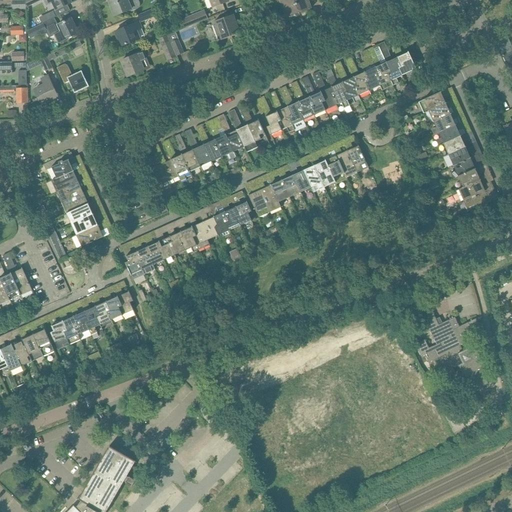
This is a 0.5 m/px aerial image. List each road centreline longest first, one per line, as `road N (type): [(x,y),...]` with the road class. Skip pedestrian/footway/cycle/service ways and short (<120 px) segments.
road 1 (unclassified): [(0,436),(511,239)]
road 2 (residential): [(454,78),(103,248),(92,290),(0,333)]
road 3 (residential): [(109,125),(121,152),(471,0)]
road 4 (residential): [(0,249),(23,232),(7,176),(109,125)]
road 5 (unclassified): [(111,98),(262,44)]
road 6 (unclassified): [(262,44),(388,0)]
road 7 (residential): [(511,194),(454,78)]
